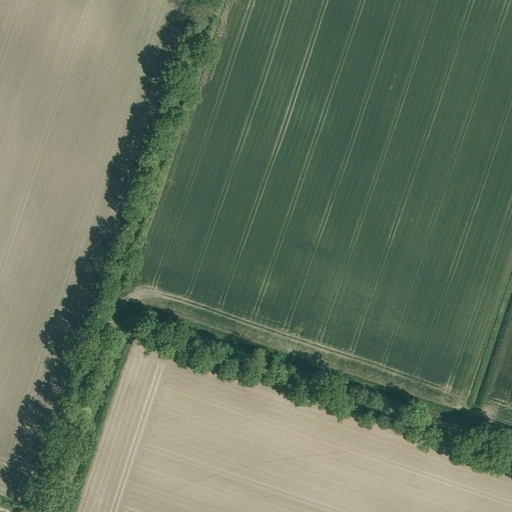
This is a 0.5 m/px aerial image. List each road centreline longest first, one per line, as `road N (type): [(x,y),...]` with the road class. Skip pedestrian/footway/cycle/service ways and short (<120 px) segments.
road 1 (track): [(213,0),(45,508)]
road 2 (track): [(116,292),(511,424)]
